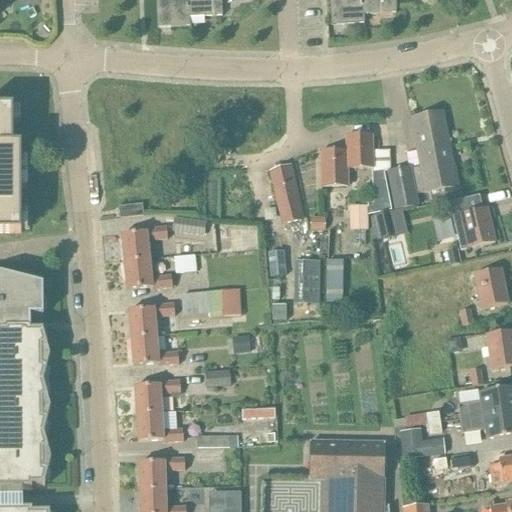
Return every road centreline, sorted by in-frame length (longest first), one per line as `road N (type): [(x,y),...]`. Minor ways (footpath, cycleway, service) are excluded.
road 1 (residential): [(101,511),(69,58)]
road 2 (residential): [(69,58),(289,68),(487,42)]
